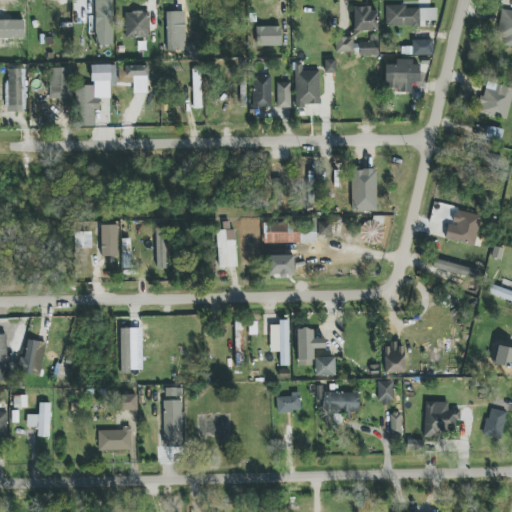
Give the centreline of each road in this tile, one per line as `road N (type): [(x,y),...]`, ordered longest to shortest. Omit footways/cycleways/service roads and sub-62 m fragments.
road 1 (residential): [(466,0),(388,291),(1,303)]
road 2 (residential): [(0,483),(511,470)]
road 3 (residential): [(25,147),(431,142)]
